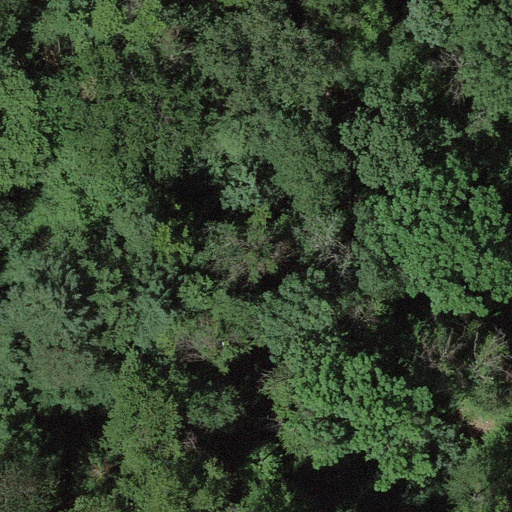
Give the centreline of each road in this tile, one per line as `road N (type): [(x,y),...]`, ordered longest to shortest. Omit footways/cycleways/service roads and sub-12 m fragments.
road 1 (track): [(333,72),(164,511)]
road 2 (track): [(511,374),(445,321),(333,72),(354,0)]
road 3 (track): [(346,29),(473,27),(511,4)]
